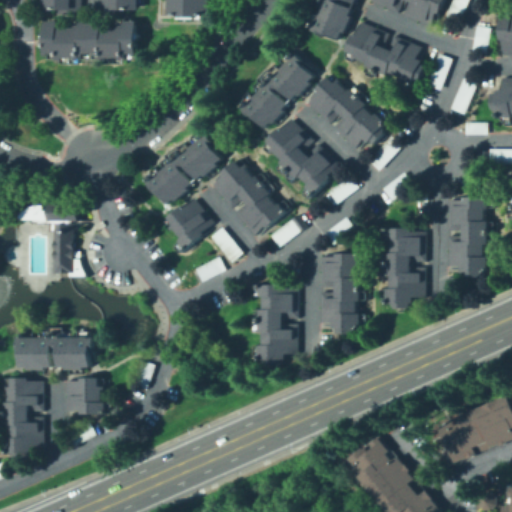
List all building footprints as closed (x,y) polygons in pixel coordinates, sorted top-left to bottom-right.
[(81,0),(73,1),(73,10),(44,10),(44,0),(81,0)] [(141,0),(141,10),(126,10),(126,15),(112,15),(112,14),(101,14),(101,0),(141,0)] [(211,0),(212,15),(207,15),(207,12),(203,12),(203,17),(181,17),(181,15),(171,15),(172,11),(171,11),(171,0),(211,0)] [(358,0),(357,3),(349,0),(342,0),(341,2),(356,8),(353,15),(355,16),(348,33),(346,32),(343,39),(328,33),(327,36),(313,30),(315,27),(310,25),(310,23),(316,25),(325,0),(358,0)] [(448,0),(442,14),(440,12),(434,26),(405,15),(411,1),(408,0),(405,0),(401,13),(373,1),(373,0),(448,0)] [(471,0),(462,21),(449,15),(454,0),(471,0)] [(511,55),(505,55),(506,40),(502,40),(503,10),(505,10),(505,15),(511,15),(511,55)] [(392,33),(386,48),(391,49),(397,36),(424,47),(420,58),(426,60),(425,63),(429,65),(424,79),(420,81),(417,80),(416,83),(412,85),(402,80),(403,77),(391,72),(390,75),(382,72),(380,76),(375,74),(377,70),(369,66),(370,63),(358,58),(357,60),(355,59),(356,54),(349,51),(355,34),(358,35),(364,21),(392,33)] [(59,54),(50,54),(50,56),(46,56),(46,45),(46,40),(43,37),(46,33),(46,22),(59,22),(59,26),(64,26),(64,29),(76,29),(75,26),(81,26),(81,22),(86,22),(86,24),(98,24),(98,22),(103,22),(103,24),(103,26),(108,26),(108,28),(120,28),(120,26),(125,26),(125,22),(138,22),(138,33),(142,37),(138,41),(138,56),(125,56),(125,55),(125,61),(121,61),(121,58),(108,58),(108,61),(103,61),(103,54),(82,54),(82,61),(76,61),(76,58),(64,58),(64,61),(59,60),(59,54)] [(493,28),(489,54),(474,52),(479,25),(493,28)] [(290,52),(294,55),(297,53),(308,63),(306,65),(317,76),(312,82),(313,82),(302,96),(300,95),(295,100),(284,90),(281,94),(291,104),(286,109),(288,111),(276,124),(274,122),(269,128),(258,118),(256,120),(244,109),(246,107),(242,104),(244,102),(247,105),(266,85),(263,81),(264,80),(268,84),(272,79),(268,75),(270,74),(274,78),(293,57),(289,53),(290,52)] [(446,83),(443,90),(430,84),(442,53),(455,59),(446,83)] [(330,77),(337,83),(340,79),(343,81),(342,83),(350,91),(352,88),(359,95),(363,91),(366,94),(363,98),(369,104),(367,107),(376,115),(378,113),(387,121),(387,125),(385,127),(387,129),(387,133),(377,144),(373,140),(371,143),(367,138),(358,148),(336,127),(346,116),(342,113),(332,123),(311,102),(320,92),(317,90),(330,77)] [(511,117),(503,117),(499,113),(499,111),(498,111),(494,107),(494,93),(499,93),(499,90),(505,90),(505,77),(511,77),(511,117)] [(480,84),(467,114),(454,108),(466,78),(480,84)] [(294,119),(317,140),(307,151),(311,154),(321,143),(344,164),(333,175),(335,177),(315,198),(313,197),(316,193),(309,187),(313,184),(303,175),(301,178),(294,172),(291,176),(287,172),(290,169),(283,163),(286,160),(277,151),(275,153),(273,151),(277,147),(270,141),(282,128),(284,130),(294,119)] [(490,122),(490,134),(468,134),(468,122),(490,122)] [(202,131),(205,135),(208,133),(218,144),(215,147),(225,158),(219,163),(221,165),(208,177),(206,175),(200,180),(189,167),(185,171),(196,183),(190,187),(192,189),(178,201),(177,199),(171,204),(161,193),(159,194),(149,182),(151,181),(147,176),(149,175),(153,179),(173,162),(170,158),(173,156),(176,160),(180,156),(177,152),(181,149),(184,153),(197,141),(204,137),(200,133),(202,131)] [(405,146),(382,170),(371,160),(394,136),(405,146)] [(511,148),(511,163),(492,163),(492,166),(477,166),(477,150),(492,150),(492,148),(511,148)] [(239,161),(244,167),(248,163),(250,166),(248,167),(256,177),(259,175),(265,182),(268,179),(271,183),(268,186),(274,193),(271,195),(279,205),(282,202),(287,209),(291,206),(293,209),(271,228),(269,225),(257,235),(238,211),(249,202),(246,198),(234,208),(215,184),(226,175),(224,173),(239,161)] [(416,184),(395,200),(386,188),(407,172),(416,184)] [(361,187),(340,203),(331,192),(352,176),(361,187)] [(496,197),(495,199),(491,199),(490,208),(487,208),(487,221),(491,221),(491,230),(495,230),(495,235),(491,235),(490,244),(488,244),(487,257),(490,257),(490,269),(487,272),(485,272),(485,274),(482,277),(466,277),(466,272),(463,272),(463,265),(451,265),(451,235),(466,235),(465,230),(450,230),(451,199),(466,199),(466,196),(496,197)] [(198,198),(217,222),(206,232),(208,234),(185,253),(183,251),(187,247),(181,240),(184,238),(175,229),(174,230),(172,228),(176,225),(171,218),(185,206),(187,208),(198,198)] [(82,205),(81,221),(76,221),(76,259),(83,259),(84,264),(87,271),(90,277),(71,277),(71,273),(56,273),(56,231),(52,231),(52,224),(37,223),(37,220),(22,221),(22,216),(23,214),(24,212),(30,209),(31,208),(32,206),(35,205),(37,205),(82,205)] [(309,226),(282,248),(273,235),(300,214),(309,226)] [(358,229),(336,245),(327,233),(349,217),(358,229)] [(245,253),(234,262),(213,236),(224,227),(245,253)] [(429,232),(428,261),(414,261),(414,267),(429,267),(428,298),(416,297),(417,303),(413,303),(413,308),(398,308),(395,305),(396,304),(394,304),(389,299),(389,288),(393,288),(393,276),(389,276),(389,267),(384,267),(384,262),(389,262),(389,252),(392,252),(393,240),(389,240),(389,231),(384,231),(384,228),(414,228),(414,231),(429,232)] [(19,258),(13,261),(8,258),(8,252),(13,249),(18,252),(19,258)] [(368,254),(368,256),(363,256),(363,265),(360,265),(359,278),(363,278),(363,287),(368,287),(368,292),(363,292),(363,300),(359,300),(359,313),(362,313),(362,325),(360,328),(357,328),(357,331),(355,334),(339,333),(339,328),(336,328),(336,322),(323,322),(323,292),(338,292),(338,287),(323,287),(323,256),(338,256),(338,253),(368,254)] [(228,270),(204,282),(197,269),(221,256),(228,270)] [(302,288),(301,318),(286,318),(286,323),(301,323),(301,356),(289,355),(289,360),(286,360),(286,365),(270,365),(268,362),(268,359),(266,359),(262,355),(262,345),(265,345),(265,332),(261,332),(262,324),(256,324),(256,318),(261,318),(261,309),(265,309),(265,297),(261,297),(261,288),(257,288),(257,285),(286,285),(286,287),(302,288)] [(28,336),(52,337),(52,332),(56,332),(55,336),(61,337),(61,331),(64,331),(64,335),(67,335),(67,337),(89,337),(89,335),(91,335),(91,331),(94,331),(94,337),(97,337),(96,352),(94,352),(93,367),(86,367),(86,370),(68,370),(68,367),(60,367),(61,352),(56,352),(55,367),(48,367),(48,370),(30,370),(30,367),(22,367),(22,352),(21,352),(21,338),(23,338),(23,331),(26,331),(26,335),(28,335),(28,336)] [(158,365),(149,390),(135,385),(144,360),(158,365)] [(47,381),(47,411),(32,411),(32,416),(47,417),(47,447),(35,447),(35,452),(31,452),(31,458),(16,458),(14,454),(14,453),(11,453),(7,447),(7,438),(11,438),(11,425),(7,425),(8,417),(3,417),(3,411),(7,411),(7,402),(10,402),(11,389),(9,389),(9,386),(14,386),(14,377),(32,378),(32,380),(47,381)] [(102,378),(102,387),(108,387),(108,389),(106,389),(105,402),(108,402),(108,411),(113,411),(114,414),(84,414),(84,411),(69,410),(69,380),(84,380),(84,378),(102,378)] [(451,421),(452,421),(485,407),(511,395),(511,442),(502,447),(502,445),(468,459),(452,466),(437,431),(452,425),(451,421)] [(99,435),(75,446),(69,433),(93,422),(99,435)] [(391,511),(381,500),(361,477),(362,476),(356,470),(358,468),(350,459),(366,447),(371,452),(376,448),(373,444),(381,437),(393,451),(390,454),(396,460),(400,457),(413,471),(412,472),(436,500),(445,511),(391,511)] [(13,474),(0,480),(0,464),(8,461),(13,474)] [(511,511),(511,485),(505,485),(503,511),(511,511)] [(496,495),(483,494),(482,508),(496,509),(496,495)]
